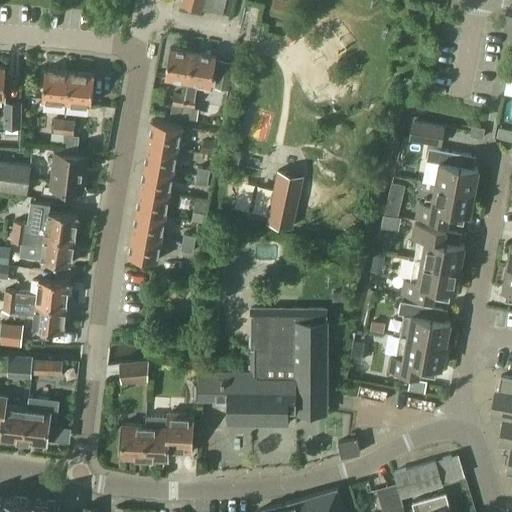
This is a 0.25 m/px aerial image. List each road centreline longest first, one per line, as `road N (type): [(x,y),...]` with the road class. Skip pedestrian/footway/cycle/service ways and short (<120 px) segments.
road 1 (residential): [(79,482),(137,48)]
road 2 (residential): [(79,482),(272,489),(341,471),(420,435),(462,432)]
road 3 (residential): [(462,432),(460,404),(507,155)]
road 4 (residential): [(0,35),(137,48)]
